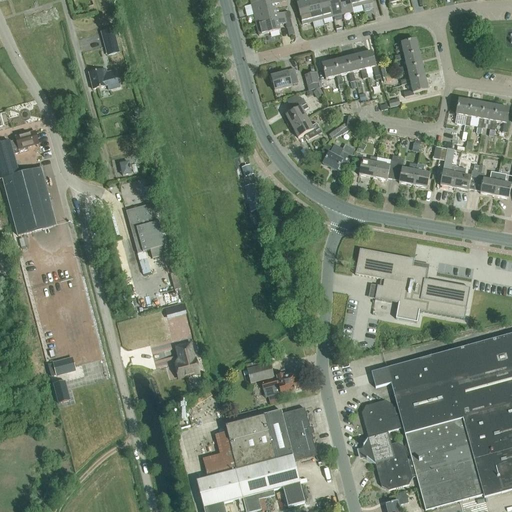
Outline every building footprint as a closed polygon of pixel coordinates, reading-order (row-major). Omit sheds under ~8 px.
[(254,16),(275,11),(274,6),(282,4),(281,0),(275,0),(251,6),(254,16)] [(302,26),(312,23),(306,0),(300,0),(302,3),(297,4),(302,26)] [(322,21),(317,0),(314,0),(312,0),(306,0),(312,23),(322,21)] [(317,0),(322,21),(332,18),(327,0),(317,0)] [(343,16),(338,0),(327,0),(332,18),(343,16)] [(338,0),(343,16),(353,13),(352,9),(349,0),(338,0)] [(362,7),(360,0),(349,0),(352,9),(362,7)] [(276,16),(275,11),(254,16),(256,26),(290,18),(288,13),(276,16)] [(290,18),(256,26),(259,37),(280,31),(279,26),(285,25),(286,30),(292,28),(290,18)] [(113,30),(101,33),(105,50),(117,47),(113,30)] [(395,62),(404,60),(404,57),(419,54),(416,41),(401,45),(403,55),(394,57),(395,62)] [(371,53),(359,56),(363,71),(365,71),(372,69),(375,77),(379,76),(377,67),(375,68),(371,53)] [(398,74),(407,72),(407,70),(422,66),(419,54),(404,57),(404,60),(406,67),(397,69),(398,74)] [(363,80),(367,79),(365,71),(363,71),(359,56),(347,59),(350,74),(353,74),(360,72),(363,80)] [(355,82),(353,74),(350,74),(347,59),(334,63),(338,77),(341,77),(348,75),(350,83),(355,82)] [(343,85),(341,77),(338,77),(334,63),(322,66),(326,80),(336,78),(338,87),(343,85)] [(401,87),(410,84),(410,82),(424,78),(422,66),(407,70),(407,72),(409,79),(400,82),(401,87)] [(105,70),(88,74),(93,91),(107,87),(108,91),(120,88),(115,71),(106,74),(105,70)] [(290,87),(297,85),(294,70),(279,74),(279,76),(270,78),(274,92),(291,88),(290,87)] [(308,92),(320,89),(316,73),(304,76),(308,92)] [(427,91),(424,78),(410,82),(410,84),(412,92),(403,94),(404,98),(414,96),(413,94),(427,91)] [(317,100),(324,96),(320,89),(313,93),(317,100)] [(381,115),(389,114),(387,97),(379,98),(381,115)] [(291,128),(307,120),(303,112),(308,109),(303,100),(289,107),(292,113),(285,117),(291,128)] [(390,109),(400,106),(398,100),(388,102),(390,109)] [(468,118),(471,103),(458,101),(455,116),(466,118),(464,132),(468,133),(471,119),(468,118)] [(481,121),(483,105),(471,103),(468,118),(471,119),(479,120),(476,134),(481,135),(483,121),(481,121)] [(493,138),(494,132),(495,124),(493,123),(496,108),(483,105),(481,121),(483,121),(491,123),(488,137),(493,138)] [(493,123),(495,124),(503,125),(502,133),(506,134),(508,125),(506,125),(508,110),(496,108),(493,123)] [(348,117),(346,126),(346,129),(350,130),(351,130),(352,125),(353,125),(354,119),(353,119),(353,118),(348,117)] [(311,127),(307,120),(291,128),(298,139),(305,136),(308,141),(321,134),(316,124),(311,127)] [(16,141),(11,143),(14,155),(28,152),(27,149),(36,146),(33,133),(15,138),(16,141)] [(0,180),(0,181),(3,180),(20,175),(14,155),(11,143),(0,145),(0,180)] [(343,151),(334,146),(329,155),(329,154),(323,165),(336,173),(342,163),(347,166),(355,151),(345,146),(343,151)] [(439,161),(441,150),(429,147),(427,157),(433,158),(432,160),(439,161)] [(358,177),(372,179),(376,159),(370,158),(369,164),(361,162),(362,157),(356,156),(354,168),(360,169),(358,177)] [(376,159),(372,179),(386,182),(387,180),(393,181),(397,160),(397,158),(392,157),(391,163),(390,162),(376,159)] [(123,177),(131,175),(129,163),(120,165),(123,177)] [(396,164),(393,181),(399,182),(398,184),(413,187),(417,166),(409,165),(408,171),(402,170),(403,165),(396,164)] [(245,177),(254,174),(251,165),(243,168),(245,177)] [(417,166),(413,187),(427,190),(429,175),(422,174),(423,167),(417,166)] [(454,190),(458,169),(444,166),(440,187),(454,190)] [(465,171),(458,169),(454,190),(468,193),(468,191),(474,192),(479,170),(474,169),(473,173),(471,173),(470,178),(464,177),(465,171)] [(3,180),(7,192),(44,182),(41,170),(20,175),(3,180)] [(478,174),(474,192),(480,193),(480,195),(494,198),(498,175),(491,174),(489,182),(483,181),(484,175),(483,175),(478,174)] [(506,177),(498,175),(494,198),(508,201),(511,186),(504,185),(506,177)] [(7,192),(11,206),(48,196),(44,182),(7,192)] [(250,214),(260,211),(254,186),(244,188),(250,214)] [(56,227),(48,196),(11,206),(19,237),(56,227)] [(126,213),(129,224),(134,222),(144,219),(146,227),(154,225),(152,220),(154,219),(154,217),(156,216),(153,205),(126,213)] [(167,256),(156,216),(154,217),(154,219),(152,220),(154,225),(146,227),(144,219),(134,222),(129,224),(138,255),(150,252),(152,260),(167,256)] [(361,254),(357,280),(386,285),(384,292),(379,291),(376,306),(400,310),(397,325),(418,329),(421,318),(466,326),(472,288),(427,280),(428,273),(414,271),(415,268),(415,264),(361,254)] [(172,274),(170,275),(175,291),(180,290),(176,273),(172,274)] [(413,479),(416,479),(425,511),(426,511),(483,496),(484,499),(511,491),(511,335),(371,374),(376,389),(391,385),(397,408),(393,409),(393,406),(385,402),(366,407),(361,415),(368,439),(361,450),(364,460),(375,466),(381,488),(388,492),(409,487),(413,479)] [(178,380),(199,375),(195,360),(194,360),(190,345),(176,348),(179,362),(177,365),(175,365),(178,380)] [(76,373),(72,359),(52,364),(53,365),(48,366),(51,378),(55,377),(56,378),(76,373)] [(250,385),(274,379),(270,365),(246,371),(250,385)] [(273,397),(281,395),(299,391),(297,382),(296,382),(294,376),(284,378),(283,376),(276,378),(277,381),(262,385),(263,391),(271,389),(273,397)] [(70,402),(65,382),(53,386),(58,405),(70,402)] [(224,511),(223,505),(242,500),(244,511),(256,511),(260,511),(258,501),(274,497),(272,492),(282,489),(287,508),(304,504),(293,463),(316,457),(304,410),(282,416),(281,412),(263,417),(264,418),(225,428),(236,472),(196,483),(203,511),(224,511)] [(399,511),(398,507),(408,504),(405,492),(399,494),(400,497),(395,498),(396,502),(385,505),(386,511),(399,511)]
